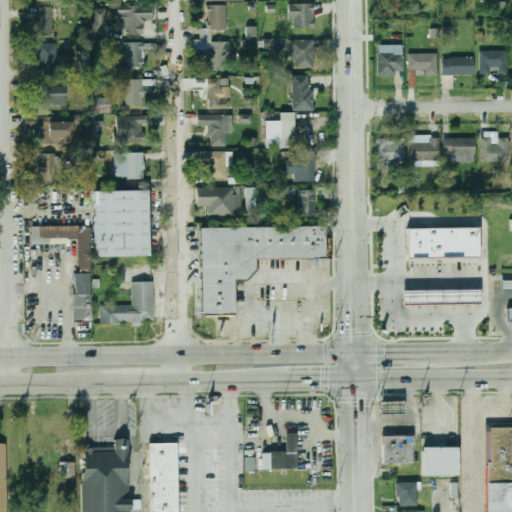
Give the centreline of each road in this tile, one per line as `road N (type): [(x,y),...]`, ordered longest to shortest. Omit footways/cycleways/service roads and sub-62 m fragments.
road 1 (residential): [(14,384),(7,0)]
road 2 (residential): [(181,382),(177,0)]
road 3 (tertiary): [(353,210),(349,0)]
road 4 (secondary): [(180,354),(0,355)]
road 5 (secondary): [(355,353),(180,354)]
road 6 (residential): [(351,108),(511,106)]
road 7 (secondary): [(355,381),(511,377)]
road 8 (tertiary): [(355,353),(353,222)]
